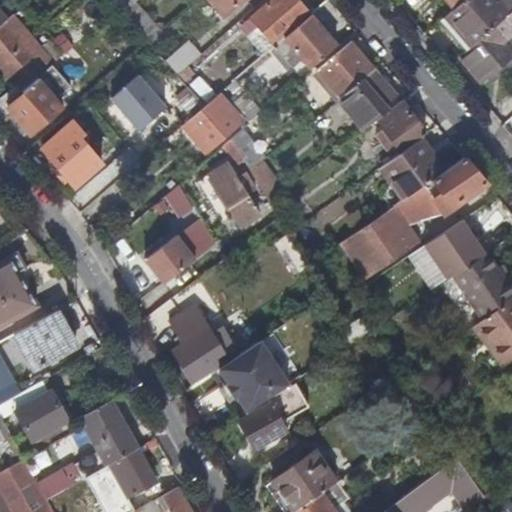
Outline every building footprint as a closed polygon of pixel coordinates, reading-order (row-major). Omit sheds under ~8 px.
[(240,0),(200,0),(218,19),(240,0)] [(271,47),(307,17),(292,0),(270,0),(247,20),(256,29),(271,47)] [(483,33),(511,7),(511,4),(508,0),(459,0),(450,7),(441,15),(468,46),(483,33)] [(120,12),(148,43),(158,34),(132,2),(120,12)] [(511,29),(511,7),(483,33),(497,46),(505,40),(503,38),(511,29)] [(309,69),(328,53),(317,39),(323,35),(307,17),(271,47),(289,68),(300,59),(309,69)] [(33,79),(38,75),(31,69),(29,70),(23,63),(29,57),(28,56),(40,45),(31,34),(19,44),(1,25),(0,25),(0,64),(22,89),(33,79)] [(262,55),(271,47),(256,29),(247,37),(262,55)] [(50,38),(59,55),(73,47),(64,31),(50,38)] [(505,57),(497,46),(483,33),(468,46),(459,53),(482,77),(505,57)] [(328,53),(333,48),(323,35),(317,39),(328,53)] [(337,97),(372,69),(348,41),(314,70),(337,97)] [(174,75),(193,59),(181,45),(162,61),(174,75)] [(108,95),(137,129),(166,104),(137,70),(108,95)] [(374,120),(386,111),(381,105),(393,95),(376,73),(349,95),(371,123),(374,120)] [(198,74),(188,82),(203,99),(213,90),(198,74)] [(13,86),(0,97),(0,116),(7,111),(28,135),(59,108),(33,79),(22,89),(18,92),(13,86)] [(202,107),(185,88),(176,97),(192,116),(202,107)] [(244,117),(256,110),(246,92),(234,99),(244,117)] [(192,116),(189,119),(198,128),(191,134),(199,143),(207,137),(213,145),(236,125),(237,120),(216,95),(202,107),(192,116)] [(398,151),(416,138),(423,132),(399,102),(386,111),(374,120),(398,151)] [(82,136),(70,123),(40,148),(74,186),(99,164),(78,139),(82,136)] [(247,169),(263,157),(241,128),(230,138),(242,160),(247,169)] [(230,138),(222,145),(234,165),(242,160),(230,138)] [(400,199),(441,172),(416,138),(398,151),(376,167),(400,199)] [(281,190),(263,157),(247,169),(267,200),(281,190)] [(454,203),(482,184),(460,158),(441,172),(400,199),(392,205),(404,224),(419,213),(423,219),(437,210),(440,214),(450,207),(444,196),(448,193),(454,203)] [(234,177),(225,162),(192,180),(214,215),(228,208),(238,225),(256,213),(243,190),(251,185),(244,173),(234,177)] [(81,207),(114,177),(104,166),(71,196),(81,207)] [(417,243),(404,224),(392,205),(336,243),(361,278),(417,243)] [(318,255),(336,243),(320,215),(301,227),(318,255)] [(449,274),(484,251),(487,249),(479,239),(470,244),(454,222),(419,245),(415,248),(440,281),(449,274)] [(304,265),(285,233),(272,241),(289,274),(304,265)] [(143,258),(161,282),(194,258),(176,234),(143,258)] [(511,295),(511,291),(484,251),(449,274),(481,317),(511,295)] [(0,325),(36,306),(26,288),(31,285),(15,256),(0,264),(0,325)] [(504,366),(511,359),(511,295),(481,317),(472,324),(504,366)] [(168,350),(190,385),(215,368),(226,361),(189,305),(164,322),(178,343),(168,350)] [(72,347),(52,312),(11,335),(32,370),(72,347)] [(458,334),(399,375),(411,394),(470,351),(458,334)] [(226,361),(215,368),(225,383),(222,384),(230,395),(232,393),(245,411),(286,383),(256,341),(226,361)] [(274,392),(283,416),(306,408),(297,384),(274,392)] [(31,439),(65,421),(48,390),(14,409),(31,439)] [(107,463),(135,447),(108,399),(78,416),(82,424),(105,464),(107,463)] [(283,430),(268,404),(238,421),(252,447),(283,430)] [(153,480),(135,447),(107,463),(117,481),(124,478),(131,492),(153,480)] [(263,485),(282,511),(288,511),(319,491),(333,481),(312,450),(263,485)] [(486,470),(476,454),(460,466),(470,481),(486,470)] [(21,457),(0,469),(0,494),(9,511),(51,511),(50,508),(44,499),(22,459),(21,457)] [(470,481),(460,466),(454,458),(436,471),(448,489),(463,511),(471,505),(481,497),(470,481)] [(436,471),(383,511),(384,511),(415,511),(448,489),(436,471)] [(188,511),(174,486),(131,510),(132,511),(152,511),(163,506),(165,511),(188,511)] [(62,489),(44,499),(50,508),(67,498),(62,489)] [(333,511),(319,491),(288,511),(333,511)] [(0,511),(9,511),(0,494),(0,511)]
